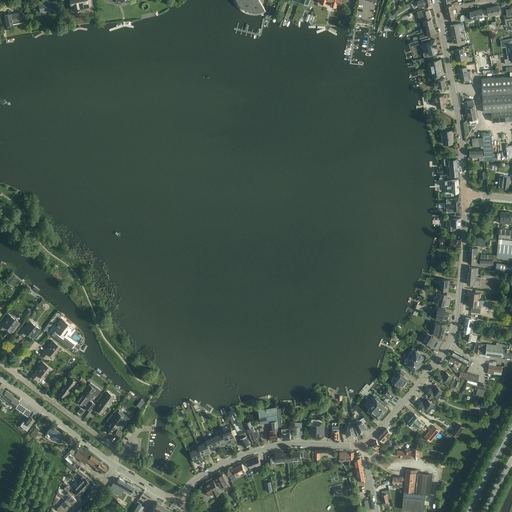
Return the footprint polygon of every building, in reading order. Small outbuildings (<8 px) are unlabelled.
[(42,0),(38,1),(33,2),(33,7),(39,6),(39,7),(39,11),(40,12),(48,11),(48,10),(53,8),(54,10),(59,9),(57,0),(47,2),(46,0),(42,0)] [(70,0),(72,10),(78,9),(79,9),(87,7),(85,0),(70,0)] [(235,0),(236,1),(237,3),(240,6),(241,8),(242,9),(244,10),(246,11),(248,12),(250,12),(253,12),(257,12),(259,12),(262,11),(266,10),(259,0),(235,0)] [(502,6),(502,8),(506,7),(508,17),(511,15),(511,5),(510,6),(510,3),(502,5),(502,6)] [(455,19),(454,14),(452,5),(445,7),(447,15),(448,20),(455,19)] [(502,6),(499,7),(499,5),(493,7),(495,15),(501,13),(503,13),(502,8),(502,6)] [(488,16),(495,15),(493,7),(487,8),(487,9),(485,10),(486,16),(488,16)] [(425,11),(425,9),(417,11),(418,16),(423,15),(424,18),(430,17),(429,10),(425,11)] [(486,16),(485,10),(482,10),(482,9),(476,10),(477,18),(479,18),(480,20),(485,19),(484,16),(486,16)] [(471,19),(477,18),(476,10),(470,11),(470,14),(468,15),(469,21),(471,21),(471,19)] [(23,22),(21,12),(11,15),(10,14),(4,15),(4,16),(2,17),(4,30),(7,29),(7,26),(13,25),(13,24),(23,22)] [(427,29),(434,28),(431,19),(423,21),(425,25),(426,24),(427,29)] [(453,42),(466,40),(463,23),(450,25),(453,42)] [(427,29),(426,27),(422,28),(420,29),(421,32),(423,32),(424,35),(419,36),(420,39),(430,36),(430,35),(435,33),(434,28),(427,29)] [(430,37),(422,40),(423,44),(426,43),(428,47),(425,47),(427,52),(423,53),(424,57),(430,55),(430,56),(435,54),(434,52),(437,51),(436,46),(437,46),(437,45),(437,44),(436,44),(435,39),(431,40),(430,37)] [(457,60),(465,59),(463,48),(455,50),(457,60)] [(431,68),(442,66),(440,59),(439,59),(439,60),(436,60),(435,57),(428,58),(429,62),(430,61),(431,68)] [(442,66),(431,68),(432,73),(431,73),(432,79),(439,78),(438,75),(443,74),(442,66)] [(466,67),(458,68),(461,80),(463,80),(464,84),(470,83),(469,81),(471,79),(469,70),(467,71),(466,67)] [(511,71),(510,72),(510,77),(506,77),(506,74),(503,75),(503,77),(482,78),(484,112),(491,112),(492,122),(511,120),(511,71)] [(444,88),(444,86),(445,86),(444,79),(434,80),(435,88),(439,87),(439,89),(444,88)] [(444,97),(444,95),(435,96),(436,100),(434,101),(435,105),(437,105),(437,107),(446,105),(445,101),(447,101),(446,97),(444,97)] [(474,100),(465,102),(466,108),(468,120),(469,120),(470,125),(476,124),(477,122),(476,119),(477,118),(476,113),(476,111),(475,107),(474,100)] [(452,144),(452,143),(454,143),(452,130),(442,131),(443,144),(449,143),(450,144),(452,144)] [(473,147),(484,146),(483,138),(472,139),(473,147)] [(470,153),(469,153),(469,155),(470,156),(470,157),(479,156),(479,160),(484,160),(484,155),(483,155),(482,149),(479,149),(470,149),(470,153)] [(450,169),(459,169),(458,159),(449,159),(449,164),(447,164),(448,169),(450,169)] [(508,189),(510,176),(500,175),(498,187),(508,189)] [(451,180),(445,180),(445,185),(447,185),(447,187),(448,187),(448,192),(446,192),(445,192),(446,198),(447,198),(454,198),(453,192),(459,192),(458,187),(459,187),(459,184),(458,184),(458,180),(451,180)] [(445,203),(439,203),(439,207),(445,207),(447,207),(448,207),(448,212),(455,211),(459,211),(459,198),(454,198),(447,198),(448,203),(446,203),(445,203)] [(498,213),(498,217),(501,217),(500,221),(500,223),(510,224),(510,221),(511,220),(511,213),(511,212),(501,212),(501,213),(498,213)] [(461,226),(461,218),(451,218),(451,219),(446,219),(446,225),(449,225),(449,230),(455,230),(455,226),(461,226)] [(499,239),(511,240),(511,230),(500,229),(499,239)] [(485,245),(485,237),(477,237),(477,245),(485,245)] [(460,247),(461,240),(451,239),(450,246),(452,246),(452,247),(454,247),(454,246),(460,247)] [(511,240),(499,239),(498,240),(498,243),(497,258),(511,259),(511,240)] [(477,264),(477,261),(478,248),(469,248),(468,264),(477,264)] [(496,259),(496,258),(496,255),(481,254),(481,258),(480,258),(480,264),(492,265),(492,259),(496,259)] [(496,271),(508,273),(511,274),(511,265),(509,265),(497,263),(495,271),(496,271)] [(480,285),(481,274),(478,273),(478,268),(476,268),(474,267),(469,267),(467,284),(473,284),(475,285),(480,285)] [(12,274),(6,281),(10,284),(16,277),(12,274)] [(448,291),(450,280),(442,279),(441,290),(448,291)] [(478,300),(479,293),(480,294),(480,293),(483,294),(483,291),(475,290),(475,293),(470,292),(469,299),(478,300)] [(450,298),(446,297),(447,294),(435,291),(435,292),(436,292),(435,297),(436,297),(436,298),(438,299),(438,298),(440,298),(439,303),(438,303),(449,306),(449,305),(450,298)] [(479,300),(478,300),(469,299),(468,305),(471,305),(471,312),(480,313),(481,306),(477,306),(477,304),(478,304),(479,300)] [(446,320),(448,313),(444,312),(445,309),(439,307),(436,318),(446,320)] [(20,322),(8,314),(8,315),(7,314),(4,318),(5,319),(4,320),(3,320),(0,324),(0,327),(3,330),(5,326),(13,332),(20,322)] [(466,318),(465,325),(474,327),(475,320),(466,318)] [(55,330),(51,335),(70,349),(74,344),(63,336),(64,335),(68,330),(66,328),(69,324),(62,319),(54,329),(55,330)] [(40,328),(29,320),(24,326),(19,332),(23,335),(26,332),(33,338),(40,328)] [(445,325),(445,324),(435,322),(436,322),(435,326),(432,332),(433,333),(438,334),(437,336),(443,337),(445,328),(445,327),(444,327),(445,324),(445,325)] [(465,326),(463,332),(467,333),(466,340),(471,341),(471,340),(476,341),(477,335),(472,334),(473,330),(474,327),(465,325),(465,326)] [(412,334),(411,336),(419,341),(420,340),(421,338),(416,336),(417,334),(413,332),(412,334)] [(437,347),(441,340),(428,333),(424,340),(437,347)] [(53,357),(61,347),(52,340),(41,355),(48,360),(51,356),(53,357)] [(474,349),(474,353),(479,354),(485,355),(503,357),(504,354),(505,346),(504,346),(499,345),(496,345),(487,344),(478,343),(478,349),(474,349)] [(503,357),(511,358),(511,352),(511,351),(509,352),(509,345),(505,344),(504,346),(505,346),(504,354),(503,357)] [(420,363),(424,357),(415,350),(409,358),(407,357),(404,361),(407,364),(406,364),(415,371),(421,364),(420,363)] [(472,361),(454,351),(449,360),(454,363),(456,359),(470,366),(472,361)] [(43,379),(51,368),(42,362),(31,376),(38,381),(41,377),(43,379)] [(501,375),(502,367),(489,365),(488,373),(491,374),(501,375)] [(408,380),(404,376),(406,373),(400,369),(398,372),(400,373),(396,379),(394,377),(393,377),(391,380),(391,381),(393,382),(393,383),(401,389),(408,380)] [(452,376),(446,372),(444,376),(440,373),(439,374),(438,375),(437,376),(437,377),(436,379),(445,385),(446,386),(450,380),(449,380),(452,376)] [(468,380),(470,374),(461,372),(459,377),(468,380)] [(470,374),(468,380),(477,382),(478,377),(470,374)] [(71,389),(74,386),(73,385),(76,382),(70,377),(58,393),(64,398),(69,391),(68,390),(69,388),(71,389)] [(88,384),(76,400),(82,405),(83,404),(85,406),(84,407),(88,410),(94,403),(90,400),(89,399),(93,394),(95,395),(100,389),(90,382),(88,384)] [(442,390),(437,386),(437,387),(434,390),(431,388),(431,387),(430,389),(429,389),(428,390),(428,391),(427,391),(428,392),(427,393),(436,400),(440,394),(442,391),(442,390)] [(3,391),(0,388),(0,396),(14,407),(18,402),(12,398),(13,396),(5,391),(4,392),(3,391)] [(396,395),(388,388),(383,393),(392,400),(396,395)] [(478,388),(476,395),(480,396),(480,397),(483,398),(483,396),(485,389),(478,388)] [(109,404),(111,401),(110,400),(113,397),(107,392),(95,408),(101,413),(106,406),(105,405),(107,403),(109,404)] [(368,409),(368,410),(378,418),(379,418),(381,415),(384,412),(387,408),(387,409),(387,408),(385,406),(388,402),(385,399),(383,401),(381,403),(378,400),(377,400),(377,399),(379,397),(377,396),(374,394),(373,396),(377,399),(377,400),(374,403),(371,405),(371,406),(368,409)] [(433,404),(428,400),(425,404),(422,401),(421,402),(420,402),(420,403),(419,403),(419,404),(419,405),(418,407),(427,413),(431,408),(433,404)] [(19,403),(15,408),(23,413),(26,408),(19,403)] [(352,408),(351,408),(352,413),(355,411),(357,409),(359,408),(357,404),(354,406),(352,408)] [(277,406),(258,410),(261,423),(269,422),(271,435),(278,433),(277,406)] [(26,408),(23,413),(27,417),(31,412),(26,408)] [(112,419),(105,428),(112,433),(116,428),(117,427),(115,425),(117,423),(120,425),(122,422),(126,425),(130,419),(128,417),(126,415),(125,415),(124,414),(124,413),(121,411),(119,410),(117,412),(112,419)] [(421,429),(425,424),(419,419),(419,418),(414,414),(407,422),(412,426),(413,425),(417,428),(418,427),(421,429)] [(23,421),(20,425),(26,430),(30,426),(34,420),(29,416),(25,421),(23,420),(23,421)] [(357,420),(354,422),(355,425),(358,434),(358,435),(359,434),(361,434),(367,429),(365,425),(368,422),(365,416),(358,421),(357,420)] [(251,420),(245,423),(248,432),(249,433),(250,436),(253,443),(254,443),(255,443),(256,442),(259,440),(258,437),(260,436),(257,429),(255,430),(253,426),(252,423),(251,420)] [(302,427),(302,422),(293,422),(293,435),(300,435),(300,427),(302,427)] [(328,423),(328,431),(332,431),(332,432),(332,438),(332,439),(333,440),(335,440),(335,439),(338,439),(338,431),(341,431),(342,424),(339,424),(339,423),(332,422),(332,423),(328,423)] [(350,426),(347,426),(348,436),(355,436),(358,435),(358,434),(355,425),(354,422),(350,423),(350,426)] [(324,434),(324,423),(320,423),(320,424),(311,424),(311,425),(310,425),(309,425),(309,426),(309,427),(308,427),(309,428),(309,429),(310,429),(310,435),(320,436),(320,434),(324,434)] [(458,436),(464,427),(458,423),(452,432),(458,436)] [(58,442),(63,435),(52,426),(47,433),(58,442)] [(433,426),(424,436),(430,441),(433,438),(439,431),(433,426)] [(30,434),(34,436),(37,432),(39,429),(36,427),(30,434)] [(281,428),(282,439),(290,439),(290,432),(291,432),(291,427),(289,428),(281,428)] [(117,429),(113,434),(118,438),(122,432),(117,428),(117,429)] [(382,433),(388,439),(390,437),(389,436),(392,433),(386,428),(382,433)] [(223,433),(228,444),(236,440),(232,430),(223,433)] [(245,447),(247,446),(247,445),(250,444),(247,436),(245,432),(239,435),(240,439),(244,447),(245,446),(245,447)] [(219,448),(228,444),(223,433),(215,437),(219,448)] [(384,443),(388,439),(382,433),(378,437),(384,443)] [(211,451),(219,448),(215,437),(206,440),(207,443),(210,451),(211,451)] [(376,450),(380,446),(376,440),(371,444),(376,450)] [(212,453),(211,451),(210,451),(207,443),(198,446),(199,449),(203,457),(212,453)] [(77,451),(74,455),(85,464),(87,461),(96,468),(95,468),(98,470),(99,469),(103,472),(107,468),(100,463),(91,455),(80,447),(78,450),(77,451)] [(419,456),(419,449),(413,448),(408,448),(408,447),(405,448),(405,450),(405,451),(397,450),(397,451),(397,456),(411,457),(411,456),(419,456)] [(204,459),(203,457),(199,449),(191,452),(195,463),(204,459)] [(288,454),(288,461),(292,461),(292,459),(301,458),(300,451),(291,452),(291,454),(288,454)] [(270,454),(270,457),(271,464),(276,463),(276,461),(284,460),(285,462),(288,461),(288,454),(284,454),(284,452),(275,453),(270,454)] [(353,461),(353,452),(340,453),(340,460),(342,460),(342,461),(349,460),(349,462),(353,461)] [(250,468),(255,466),(254,465),(260,463),(258,458),(248,462),(250,468)] [(365,480),(360,458),(354,460),(356,469),(354,469),(357,481),(362,480),(363,482),(365,482),(365,480)] [(237,475),(246,471),(242,464),(233,469),(237,475)] [(392,482),(392,487),(399,488),(400,486),(404,486),(404,491),(402,509),(417,511),(416,511),(423,511),(424,511),(425,494),(430,494),(432,474),(418,473),(418,470),(406,469),(406,472),(405,477),(402,477),(399,476),(399,477),(393,477),(392,482)] [(78,483),(85,489),(93,481),(88,477),(79,470),(77,473),(82,476),(80,478),(82,480),(78,483)] [(216,478),(223,491),(230,487),(227,482),(223,474),(216,478)] [(212,497),(223,491),(216,478),(217,479),(214,481),(213,481),(205,486),(209,493),(211,496),(212,497)] [(114,481),(109,489),(111,491),(119,495),(122,490),(126,492),(128,490),(131,492),(134,487),(119,479),(117,483),(114,481)] [(271,482),(264,483),(266,492),(273,491),(271,482)] [(79,495),(85,489),(78,483),(75,487),(73,485),(70,487),(68,484),(66,486),(74,493),(75,492),(79,495)] [(71,496),(74,493),(66,486),(64,488),(68,492),(66,494),(68,496),(65,500),(71,506),(76,500),(71,496)] [(383,494),(381,495),(383,503),(384,506),(386,505),(389,504),(388,501),(388,499),(391,498),(391,497),(389,489),(386,490),(386,493),(383,494)] [(65,511),(71,506),(65,500),(59,506),(57,508),(60,511),(63,510),(65,511)] [(157,502),(150,511),(167,511),(169,510),(157,502)] [(138,503),(133,511),(140,511),(144,507),(138,503)]
